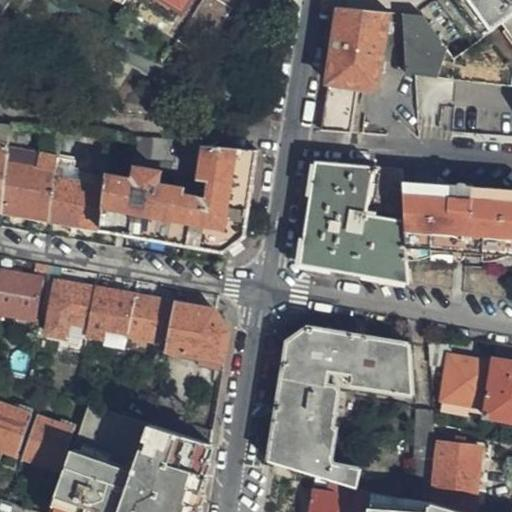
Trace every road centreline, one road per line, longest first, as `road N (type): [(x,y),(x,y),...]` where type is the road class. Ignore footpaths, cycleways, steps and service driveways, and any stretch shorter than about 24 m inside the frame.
road 1 (residential): [(297,143),(249,132),(0,114)]
road 2 (residential): [(0,239),(269,290)]
road 3 (residential): [(511,332),(269,290)]
road 4 (residential): [(269,290),(230,511)]
road 5 (residential): [(511,164),(297,143)]
road 6 (residential): [(297,143),(269,290)]
road 7 (residential): [(317,0),(297,143)]
